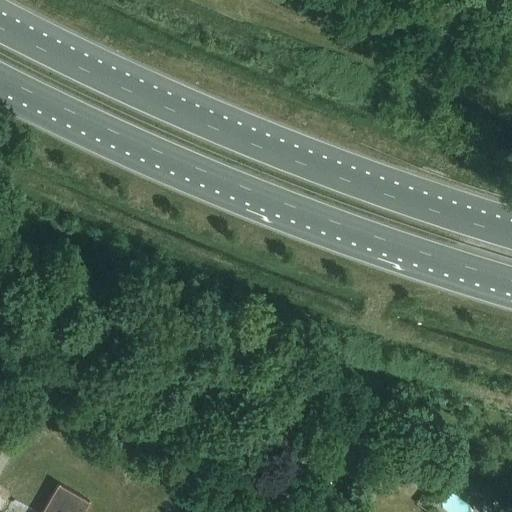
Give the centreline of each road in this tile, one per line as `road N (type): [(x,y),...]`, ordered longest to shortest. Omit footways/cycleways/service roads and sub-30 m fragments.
road 1 (trunk): [(511,235),(310,166),(95,75),(0,25)]
road 2 (trunk): [(0,78),(207,173),(511,281)]
